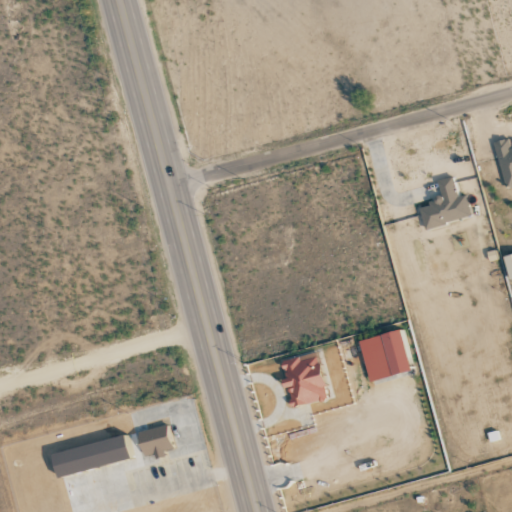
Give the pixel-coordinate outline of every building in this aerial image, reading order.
[(511,146),(510,147),(508,138),(495,142),(506,189),(511,187),(511,146)] [(470,217),(465,195),(457,197),(452,177),(437,180),(441,196),(427,199),(428,205),(419,207),(424,228),(470,217)] [(511,277),(511,253),(503,255),(508,279),(511,277)] [(392,374),(410,370),(400,329),(381,334),(392,374)] [(291,407),(328,398),(317,352),(281,360),(286,380),(285,381),(291,407)] [(163,451),(172,449),(167,425),(137,432),(144,458),(164,454),(163,451)] [(51,453),(57,476),(130,459),(124,435),(51,453)]
